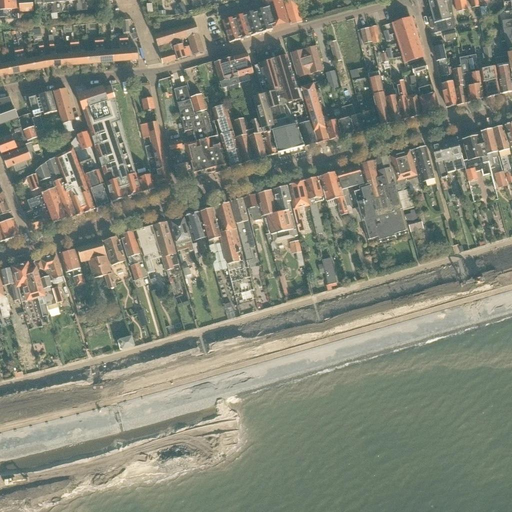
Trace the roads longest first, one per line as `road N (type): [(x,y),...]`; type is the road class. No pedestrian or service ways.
road 1 (residential): [(446,123),(176,200)]
road 2 (residential): [(403,0),(150,72)]
road 3 (residential): [(176,200),(28,247)]
road 4 (residential): [(5,185),(75,133),(68,79)]
road 5 (residential): [(176,200),(150,72)]
road 6 (residential): [(446,123),(413,0)]
